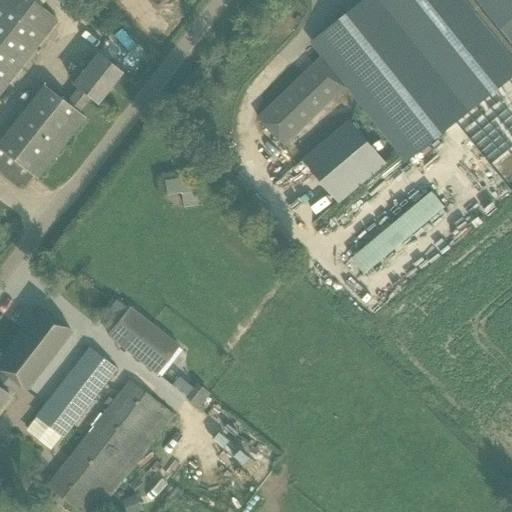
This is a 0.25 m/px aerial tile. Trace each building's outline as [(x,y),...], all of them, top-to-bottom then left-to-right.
[(41,0),(0,0),(0,94),(58,22),(39,7),(44,2),(41,0)] [(511,77),(511,58),(465,0),(363,0),(310,43),(321,57),(256,119),(284,147),(346,87),(406,162),(511,77)] [(511,0),(477,0),(499,28),(511,43),(511,0)] [(66,103),(43,85),(0,139),(0,172),(22,190),(32,176),(36,179),(84,118),(77,112),(89,97),(96,103),(120,73),(95,54),(72,84),(78,88),(66,103)] [(333,205),(383,166),(347,120),(297,159),(333,205)] [(178,194),(180,207),(197,205),(193,176),(161,180),(164,196),(178,194)] [(431,192),(351,259),(364,274),(444,207),(431,192)] [(71,331),(39,306),(0,356),(0,411),(11,398),(10,397),(17,388),(23,392),(71,331)] [(126,306),(105,333),(143,363),(164,335),(126,306)] [(35,416),(36,418),(25,432),(51,452),(115,369),(88,348),(35,416)] [(128,379),(55,472),(39,459),(28,473),(78,511),(94,511),(172,413),(128,379)] [(184,398),(197,408),(209,394),(196,383),(184,398)] [(211,433),(205,444),(259,476),(265,465),(211,433)] [(135,495),(121,501),(125,511),(136,511),(141,510),(135,495)]
